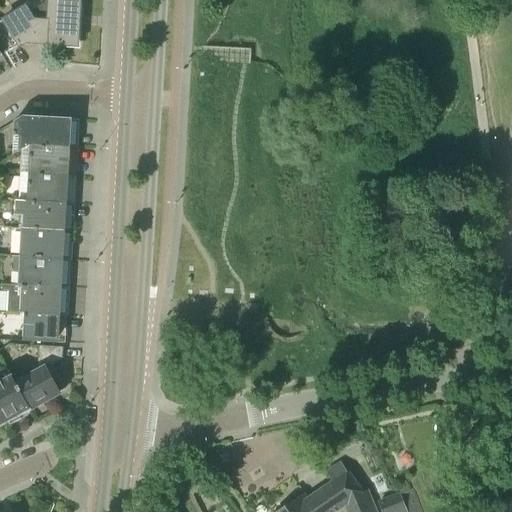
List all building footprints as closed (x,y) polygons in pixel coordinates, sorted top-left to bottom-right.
[(78,0),(44,0),(44,4),(29,13),(24,5),(0,20),(0,21),(0,23),(0,22),(0,45),(5,54),(25,41),(76,45),(78,0)] [(28,146),(66,147),(68,119),(24,117),(14,123),(13,137),(18,137),(17,152),(28,146)] [(27,174),(65,176),(66,147),(28,146),(27,174)] [(18,200),(63,203),(65,176),(27,174),(19,173),(18,200)] [(23,229),(62,231),(63,203),(18,200),(14,200),(13,217),(23,217),(23,229)] [(19,257),(60,258),(62,231),(23,229),(20,229),(19,251),(19,257)] [(17,286),(58,288),(60,258),(19,257),(17,286)] [(25,314),(57,316),(58,288),(17,286),(2,285),(2,291),(8,291),(7,312),(19,313),(19,314),(25,314)] [(57,316),(25,314),(23,342),(55,344),(57,316)] [(17,383),(31,410),(60,394),(59,393),(65,390),(58,377),(57,378),(50,365),(61,359),(62,347),(39,345),(38,371),(17,383)] [(0,383),(0,411),(6,423),(10,421),(12,425),(22,419),(20,416),(31,410),(17,383),(13,376),(0,383)] [(374,511),(365,491),(363,493),(348,472),(332,483),(315,495),(300,505),(304,511),(335,511),(344,505),(347,511),(374,511)] [(419,511),(414,496),(382,507),(383,511),(419,511)] [(304,511),(300,505),(297,499),(276,511),(304,511)]
